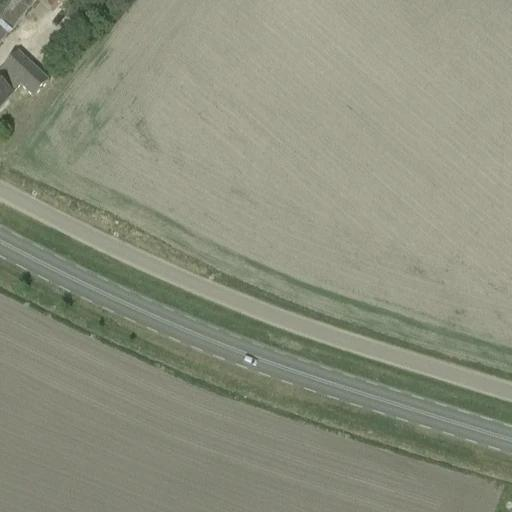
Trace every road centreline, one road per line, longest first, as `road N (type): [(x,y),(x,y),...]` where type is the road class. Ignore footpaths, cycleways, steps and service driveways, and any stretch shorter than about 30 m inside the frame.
road 1 (unclassified): [(511,395),(214,293),(0,190)]
road 2 (primary): [(511,440),(187,331),(0,239)]
